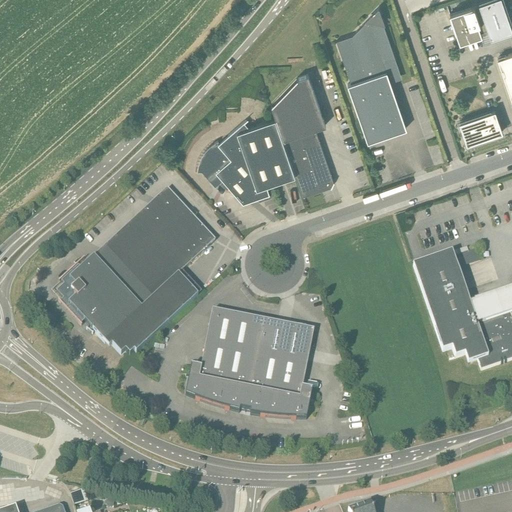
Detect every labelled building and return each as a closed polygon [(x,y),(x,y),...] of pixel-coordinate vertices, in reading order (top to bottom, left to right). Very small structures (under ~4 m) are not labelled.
[(508,18),(501,0),(490,0),(478,4),(479,5),(472,7),(472,6),(450,14),(459,43),(482,35),(480,31),(487,29),(491,39),(511,32),(511,31),(510,24),(509,24),(508,21),(505,22),(504,20),(507,19),(508,18)] [(350,83),(347,84),(367,142),(406,129),(388,76),(399,72),(394,60),(395,59),(378,9),(375,10),(370,17),(352,36),(336,41),(350,83)] [(511,100),(511,53),(497,59),(511,101),(511,100)] [(275,119),(295,176),(302,197),(330,187),(331,188),(334,182),(333,181),(315,129),(326,125),(308,75),(297,78),(271,105),(275,119)] [(494,110),(485,114),(459,122),(466,145),(488,137),(488,135),(490,134),(490,136),(493,135),(494,135),(502,132),(499,124),(498,122),(496,123),(495,120),(497,119),(494,110)] [(266,186),(295,176),(275,119),(249,127),(246,120),(218,144),(217,142),(218,141),(216,142),(214,143),(212,144),(210,146),(209,147),(207,149),(206,150),(204,152),(203,154),(201,156),(200,159),(199,161),(199,163),(198,166),(198,168),(197,169),(197,171),(197,173),(198,173),(198,171),(202,172),(215,187),(222,180),(242,203),(251,195),(259,201),(271,197),(271,196),(270,197),(266,186)] [(470,149),(492,142),(491,139),(469,146),(470,149)] [(136,354),(198,297),(178,275),(215,241),(167,189),(81,268),(78,267),(61,282),(64,285),(57,292),(63,299),(60,302),(81,324),(84,322),(105,344),(107,341),(121,356),(125,351),(130,356),(134,352),(136,354)] [(511,288),(469,304),(457,269),(452,253),(415,266),(413,267),(442,353),(451,350),(455,359),(464,356),(468,365),(477,362),(481,371),(500,364),(502,365),(503,364),(504,363),(505,364),(506,362),(511,360),(511,288)] [(221,409),(225,410),(234,412),(239,413),(240,411),(250,413),(250,416),(260,417),(270,419),(280,420),(291,420),(301,420),(306,420),(312,391),(302,389),(313,338),(314,331),(212,311),(212,314),(201,369),(191,367),(185,396),(199,402),(203,403),(214,407),(221,409)] [(74,507),(86,502),(82,491),(70,495),(74,507)]
